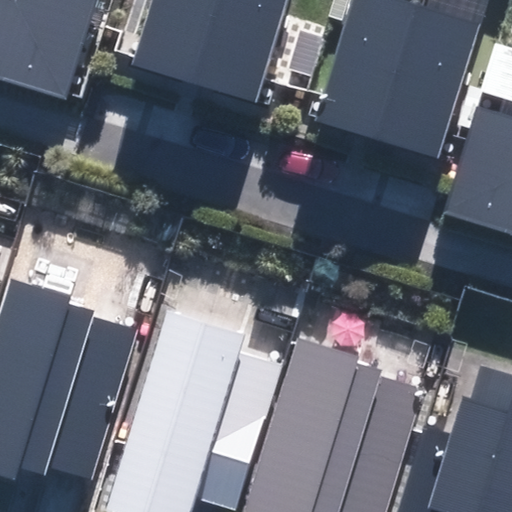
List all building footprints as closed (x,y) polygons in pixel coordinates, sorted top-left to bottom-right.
[(6,0),(0,0),(0,78),(72,102),(104,0),(21,0),(20,4),(6,0)] [(263,108),(287,0),(164,0),(146,82),(263,108)] [(448,160),(485,16),(420,0),(361,0),(329,130),(448,160)] [(482,99),(511,108),(511,50),(498,46),(482,99)] [(511,118),(482,110),(448,215),(511,234),(511,118)] [(0,292),(11,243),(0,240),(0,292)] [(23,277),(0,359),(0,472),(91,498),(143,310),(23,277)] [(176,287),(169,311),(113,510),(120,511),(197,511),(200,501),(238,511),(285,348),(248,337),(256,310),(176,287)] [(387,511),(426,380),(309,346),(259,511),(387,511)] [(511,511),(511,378),(478,368),(439,508),(454,511),(511,511)]
